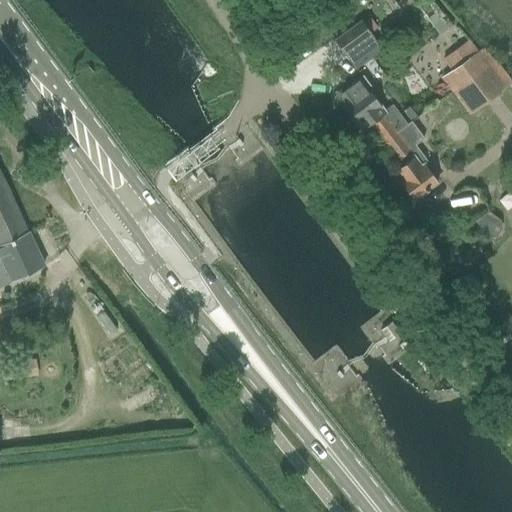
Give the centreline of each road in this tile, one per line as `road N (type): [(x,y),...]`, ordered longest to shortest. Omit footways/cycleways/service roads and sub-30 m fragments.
road 1 (secondary): [(377,511),(0,25)]
road 2 (unclassified): [(511,431),(266,100),(208,0)]
